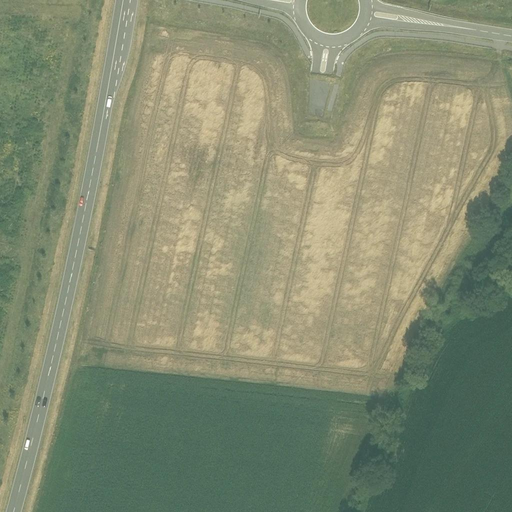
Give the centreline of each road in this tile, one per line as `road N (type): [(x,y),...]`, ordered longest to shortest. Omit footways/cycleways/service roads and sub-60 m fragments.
road 1 (primary): [(13,511),(59,330),(124,0)]
road 2 (unclassified): [(368,16),(511,36)]
